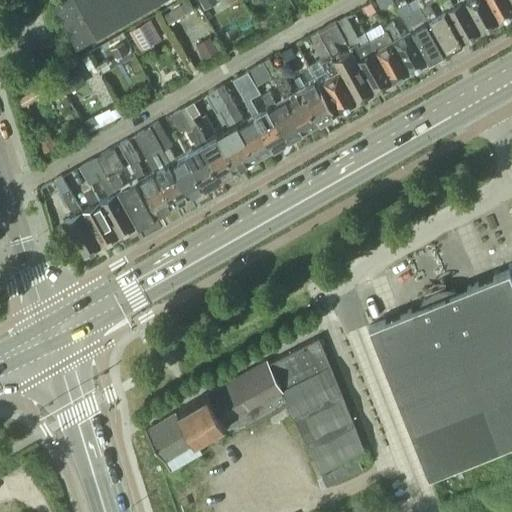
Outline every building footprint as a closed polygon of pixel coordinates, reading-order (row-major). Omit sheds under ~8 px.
[(77,47),(86,42),(160,0),(59,0),(53,4),(77,47)] [(190,0),(188,0),(164,14),(169,21),(194,6),(190,0)] [(403,16),(411,29),(428,60),(446,50),(429,19),(422,6),(418,0),(415,0),(409,3),(407,0),(397,0),(394,2),(403,16)] [(463,40),(480,30),(463,0),(462,0),(453,5),(450,0),(440,0),(446,9),(463,40)] [(463,0),(480,30),(499,20),(488,0),(463,0)] [(488,0),(499,20),(511,12),(511,3),(510,0),(488,0)] [(368,13),(376,9),(371,1),(363,5),(368,13)] [(446,50),(463,40),(446,9),(435,15),(428,1),(422,6),(429,19),(446,50)] [(151,21),(132,32),(140,46),(159,35),(151,21)] [(411,71),(428,60),(411,29),(401,35),(394,21),(385,26),(387,28),(411,71)] [(387,28),(369,39),(392,81),(411,71),(387,28)] [(339,111),(357,101),(339,69),(331,55),(317,30),(309,34),(322,56),(309,63),(317,77),(318,81),(321,79),(339,110),(339,111)] [(349,46),(351,50),(375,91),(392,81),(369,39),(365,32),(355,37),(357,42),(349,46)] [(218,50),(210,35),(196,44),(204,58),(218,50)] [(218,37),(213,40),(219,51),(224,48),(218,37)] [(111,48),(116,57),(128,50),(124,41),(111,48)] [(281,50),(285,59),(295,54),(290,45),(281,50)] [(331,55),(339,69),(357,101),(375,91),(351,50),(341,55),(339,51),(331,55)] [(82,56),(87,65),(93,62),(88,54),(82,56)] [(286,62),(300,87),(299,87),(319,122),(336,112),(318,81),(317,77),(305,84),(303,81),(305,79),(293,58),(286,62)] [(188,62),(193,69),(196,67),(191,60),(188,62)] [(270,75),(263,61),(248,70),(255,83),(270,75)] [(285,96),(284,96),(304,130),(319,122),(299,87),(291,92),(288,87),(290,85),(280,67),(271,72),(285,96)] [(60,78),(67,90),(84,80),(78,68),(62,77),(60,78)] [(253,114),(252,114),(272,148),(288,139),(269,104),(264,96),(259,99),(264,107),(258,111),(250,96),(259,91),(247,70),(232,78),(253,114)] [(60,84),(55,74),(47,78),(52,88),(60,84)] [(49,89),(44,80),(37,84),(39,86),(42,93),(49,89)] [(256,157),(272,148),(252,114),(244,119),(223,82),(216,86),(237,122),(256,157)] [(42,93),(39,86),(19,97),(23,104),(42,93)] [(211,122),(217,134),(236,168),(256,157),(237,122),(216,86),(205,93),(217,111),(219,110),(230,127),(224,130),(217,118),(211,122)] [(61,99),(64,104),(69,102),(66,96),(61,99)] [(304,130),(284,96),(269,104),(288,139),(304,130)] [(200,110),(194,99),(187,103),(193,114),(200,110)] [(220,177),(236,168),(217,134),(206,140),(186,104),(182,106),(220,177)] [(98,122),(100,124),(115,117),(109,106),(94,114),(95,114),(98,122)] [(197,145),(186,151),(205,186),(220,177),(182,106),(171,112),(180,129),(184,126),(192,140),(194,139),(197,145)] [(89,126),(98,122),(95,114),(86,119),(89,126)] [(188,195),(205,186),(186,151),(175,157),(169,146),(172,144),(158,120),(149,125),(188,195)] [(134,133),(154,169),(173,204),(188,195),(149,125),(134,133)] [(56,144),(50,133),(38,140),(44,150),(56,144)] [(157,213),(173,204),(154,169),(146,173),(138,159),(141,158),(129,137),(118,143),(157,213)] [(118,143),(98,154),(136,225),(157,213),(118,143)] [(89,182),(119,234),(136,225),(98,154),(79,165),(89,182)] [(62,175),(55,179),(62,192),(69,188),(62,175)] [(91,204),(82,209),(101,244),(119,234),(89,182),(81,186),(91,204)] [(62,192),(73,214),(64,219),(84,254),(101,244),(82,209),(81,209),(69,188),(62,192)] [(429,475),(429,474),(511,441),(511,275),(509,268),(459,288),(456,287),(452,286),(448,286),(443,286),(443,282),(439,287),(432,289),(426,288),(429,292),(425,295),(422,298),(420,301),(418,305),(369,325),(429,475)] [(267,359),(248,369),(208,391),(227,423),(230,430),(231,431),(249,422),(250,424),(253,422),(252,420),(278,406),(280,405),(287,401),(322,469),(363,448),(318,336),(268,361),(267,359)] [(227,423),(208,391),(208,392),(208,391),(175,410),(147,427),(171,468),(201,450),(195,441),(225,424),(230,432),(231,431),(230,430),(227,423)] [(362,467),(357,457),(321,475),(326,485),(362,467)] [(290,511),(280,492),(240,511),(290,511)]
